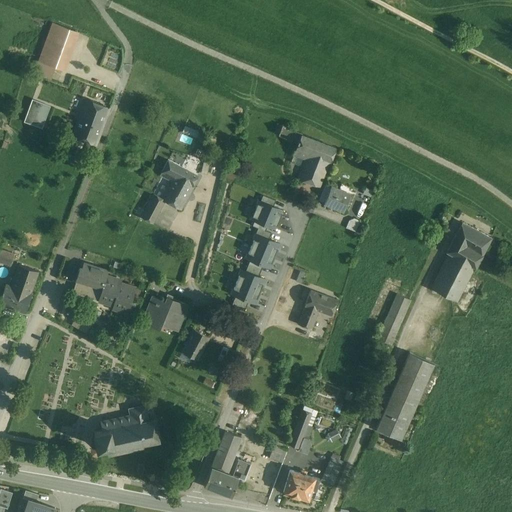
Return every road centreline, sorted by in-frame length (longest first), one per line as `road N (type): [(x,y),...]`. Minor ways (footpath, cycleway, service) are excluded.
road 1 (residential): [(93,0),(128,60),(0,411)]
road 2 (residential): [(262,323),(186,510)]
road 3 (track): [(511,74),(372,0)]
